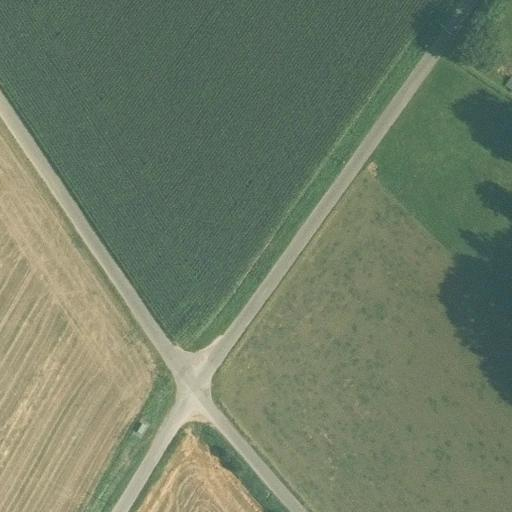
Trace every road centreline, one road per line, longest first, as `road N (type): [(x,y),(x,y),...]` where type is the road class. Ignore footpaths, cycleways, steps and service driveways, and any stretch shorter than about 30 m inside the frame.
road 1 (residential): [(193,393),(477,0)]
road 2 (unclassified): [(193,393),(0,101)]
road 3 (unclassified): [(296,511),(193,393)]
road 4 (residential): [(116,511),(193,393)]
